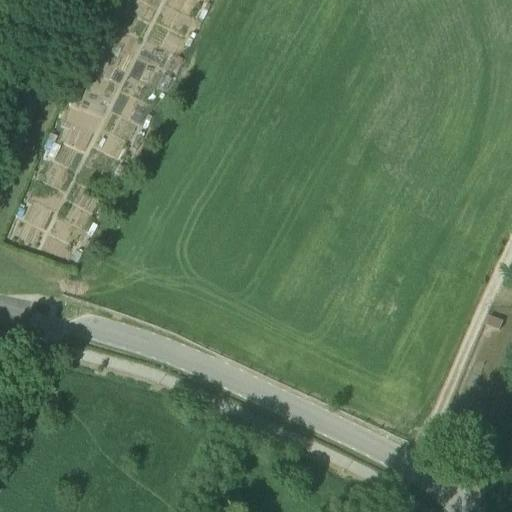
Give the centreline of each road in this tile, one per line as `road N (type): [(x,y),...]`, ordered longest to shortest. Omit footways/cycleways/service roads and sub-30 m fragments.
road 1 (tertiary): [(465,511),(407,463),(234,379),(153,348),(0,308)]
road 2 (track): [(407,463),(511,225)]
road 3 (residential): [(0,159),(71,0)]
